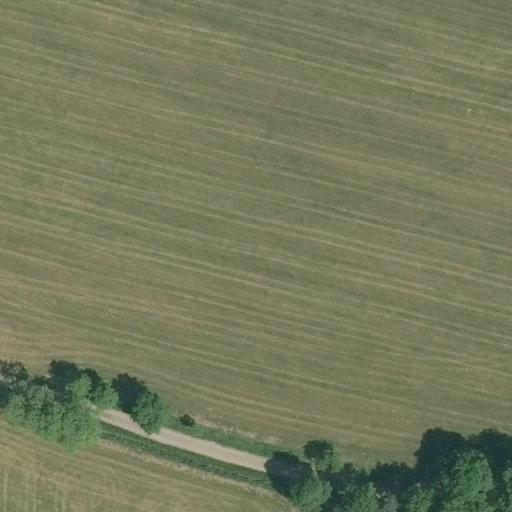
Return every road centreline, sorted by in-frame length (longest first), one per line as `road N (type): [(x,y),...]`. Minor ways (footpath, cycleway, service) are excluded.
road 1 (track): [(319,480),(0,378)]
road 2 (track): [(511,501),(319,480)]
